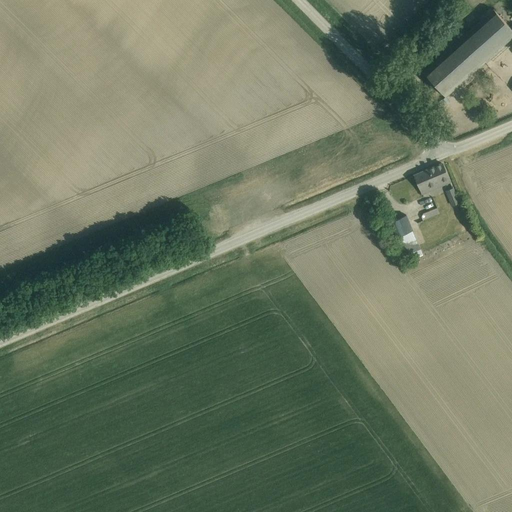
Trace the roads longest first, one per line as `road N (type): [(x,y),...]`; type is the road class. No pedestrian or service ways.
road 1 (unclassified): [(0,340),(442,154)]
road 2 (unclassified): [(442,154),(297,0)]
